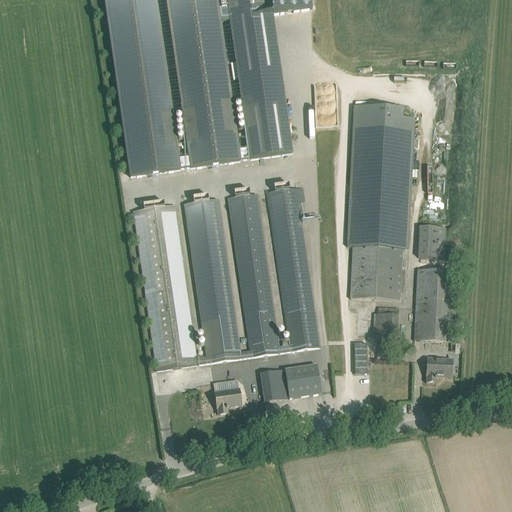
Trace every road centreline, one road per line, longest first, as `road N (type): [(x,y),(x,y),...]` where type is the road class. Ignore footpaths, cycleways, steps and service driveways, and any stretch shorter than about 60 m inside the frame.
road 1 (unclassified): [(67,511),(265,448),(511,409)]
road 2 (unknown): [(344,435),(347,87)]
road 3 (unknown): [(329,437),(308,171)]
road 4 (unknown): [(308,171),(133,195)]
